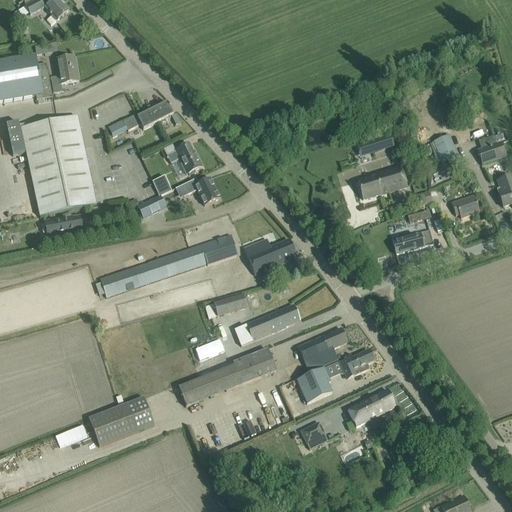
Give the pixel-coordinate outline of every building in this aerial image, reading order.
[(45,9),(39,0),(25,8),(30,17),(45,9)] [(57,23),(69,12),(58,0),(55,0),(45,9),(52,17),(47,21),(52,27),(56,23),(57,23)] [(46,47),(36,49),(37,57),(47,55),(46,47)] [(46,65),(37,67),(36,57),(0,63),(0,104),(36,98),(36,102),(52,99),(46,65)] [(78,83),(74,58),(56,61),(59,78),(51,80),(53,95),(62,93),(61,86),(78,83)] [(159,126),(166,122),(165,120),(173,116),(169,109),(170,108),(170,107),(169,107),(167,104),(138,118),(136,116),(121,123),(127,134),(141,127),(143,131),(158,123),(159,126)] [(95,205),(76,116),(21,127),(40,216),(95,205)] [(25,155),(19,124),(6,126),(13,158),(25,155)] [(505,158),(502,148),(500,145),(497,146),(494,137),(479,142),(482,151),(478,152),(482,166),(505,158)] [(458,159),(450,138),(430,146),(439,167),(458,159)] [(379,140),(368,144),(371,154),(383,151),(379,140)] [(123,156),(137,151),(134,144),(121,149),(123,156)] [(195,159),(192,153),(189,145),(175,152),(175,153),(167,157),(171,165),(179,161),(186,176),(189,175),(190,177),(195,174),(194,172),(202,168),(198,158),(195,159)] [(406,188),(400,168),(375,176),(375,177),(357,183),(363,201),(381,196),(406,188)] [(511,182),(510,177),(499,181),(501,188),(496,190),(503,209),(511,206),(511,208),(511,182)] [(153,184),(160,198),(171,192),(164,178),(153,184)] [(200,185),(195,187),(195,188),(202,202),(205,207),(219,200),(217,195),(210,180),(200,185)] [(190,190),(187,185),(179,188),(182,194),(190,190)] [(433,204),(429,193),(416,197),(419,208),(433,204)] [(480,214),(474,197),(451,205),(455,217),(459,216),(461,220),(480,214)] [(160,198),(138,209),(143,220),(165,209),(165,208),(160,198)] [(136,199),(128,202),(131,209),(139,206),(136,199)] [(423,212),(424,214),(412,217),(414,224),(426,221),(431,219),(428,211),(423,212)] [(72,219),(71,215),(62,217),(62,219),(44,222),(47,238),(83,231),(80,217),(72,219)] [(394,243),(393,243),(396,256),(433,246),(429,232),(419,235),(420,236),(410,239),(409,235),(393,239),(394,243)] [(106,300),(207,266),(208,268),(238,258),(231,237),(100,281),(106,300)] [(284,263),(296,258),(289,242),(272,249),(268,240),(244,250),(248,260),(255,277),(284,265),(284,263)] [(387,261),(374,264),(375,272),(389,269),(387,261)] [(243,297),(213,306),(217,318),(247,310),(247,309),(243,298),(243,297)] [(241,348),(286,329),(285,329),(300,322),(293,307),(284,311),(234,331),(241,348)] [(205,328),(183,337),(187,345),(202,338),(208,335),(205,328)] [(338,361),(333,351),(347,345),(341,330),(331,334),(297,349),(308,374),(338,361)] [(186,409),(276,373),(267,351),(233,365),(234,367),(178,390),(186,409)] [(367,365),(374,362),(369,352),(340,365),(347,380),(370,371),(367,365)] [(296,382),(306,406),(332,396),(328,386),(330,385),(324,370),(296,382)] [(356,428),(396,409),(387,392),(347,411),(356,428)] [(155,427),(144,399),(88,420),(99,449),(155,427)] [(306,446),(325,437),(319,425),(301,433),(306,446)] [(337,445),(341,455),(357,448),(352,438),(337,445)] [(370,441),(364,444),(367,451),(374,449),(370,441)] [(408,481),(404,483),(408,492),(412,490),(408,481)] [(470,511),(464,498),(440,509),(433,511),(470,511)]
